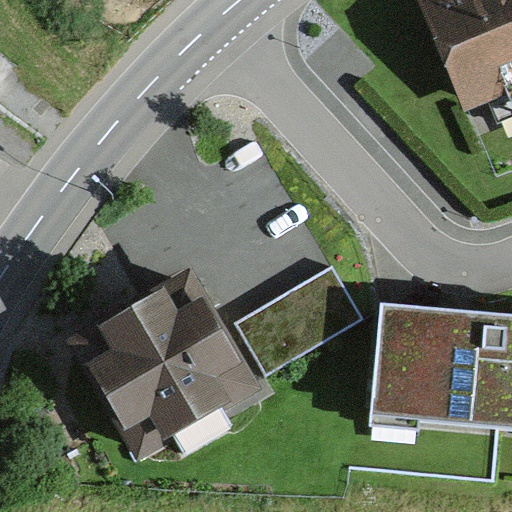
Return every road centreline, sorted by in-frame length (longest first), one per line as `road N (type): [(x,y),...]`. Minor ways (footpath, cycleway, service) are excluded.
road 1 (residential): [(511,268),(464,274),(425,256),(212,21)]
road 2 (tertiary): [(0,276),(156,77),(212,21)]
